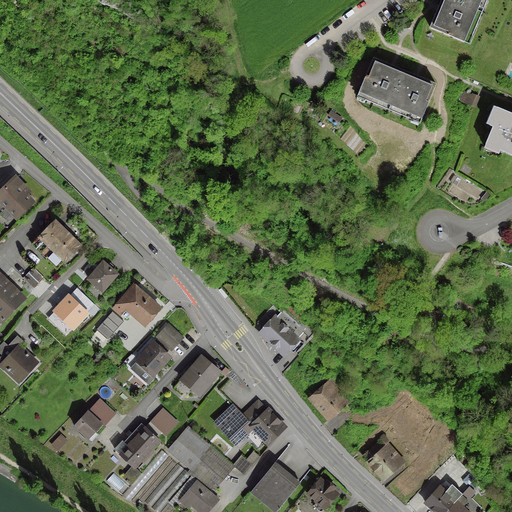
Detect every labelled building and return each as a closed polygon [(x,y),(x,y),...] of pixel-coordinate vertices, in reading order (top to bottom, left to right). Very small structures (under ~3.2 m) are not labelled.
[(450,0),(440,0),(429,28),(463,42),(466,35),(467,36),(475,18),(474,17),(476,11),(450,0)] [(450,0),(476,11),(479,5),(480,5),(482,0),(450,0)] [(404,71),(373,58),(358,92),(365,95),(365,96),(383,104),(383,103),(389,105),(404,71)] [(414,115),(421,118),(435,84),(404,71),(389,105),(396,108),(395,109),(413,117),(414,115)] [(489,126),(492,127),(485,144),(511,155),(511,114),(496,108),(489,126)] [(22,193),(26,190),(15,178),(0,191),(0,212),(0,213),(6,207),(15,217),(31,202),(22,193)] [(72,252),(79,245),(54,220),(31,244),(40,253),(47,246),(53,252),(47,258),(55,266),(61,260),(68,267),(77,258),(72,252)] [(101,291),(116,274),(102,262),(87,279),(101,291)] [(43,278),(32,267),(27,273),(38,283),(43,278)] [(27,273),(22,278),(33,289),(38,283),(27,273)] [(0,300),(11,289),(0,278),(0,300)] [(131,313),(144,325),(159,307),(140,290),(140,291),(133,285),(113,308),(126,319),(131,313)] [(22,299),(11,289),(0,300),(0,318),(2,320),(22,299)] [(89,313),(69,294),(53,311),(74,329),(89,313)] [(123,321),(111,311),(96,329),(107,339),(123,321)] [(276,318),(259,335),(283,359),(300,342),(276,318)] [(182,338),(167,325),(156,336),(171,350),(182,338)] [(18,346),(21,342),(16,337),(5,348),(1,355),(0,356),(0,361),(6,367),(6,371),(18,382),(36,363),(18,346)] [(168,357),(152,343),(136,360),(137,361),(130,368),(132,370),(137,375),(144,367),(152,375),(168,357)] [(219,371),(201,356),(183,378),(191,385),(189,387),(198,395),(219,371)] [(309,397),(329,419),(345,404),(326,382),(309,397)] [(100,410),(94,404),(74,426),(87,438),(90,441),(96,434),(93,432),(101,424),(93,417),(100,410)] [(257,409),(246,419),(233,406),(215,423),(234,443),(252,427),(267,443),(284,427),(267,410),(262,415),(257,409)] [(149,421),(144,427),(156,438),(161,432),(149,421)] [(123,442),(122,440),(114,449),(132,466),(121,477),(130,485),(140,473),(134,467),(159,441),(156,438),(144,427),(135,437),(132,434),(129,437),(128,436),(123,442)] [(207,450),(184,430),(168,449),(191,469),(207,450)] [(362,456),(383,479),(399,464),(380,441),(362,456)] [(232,465),(243,474),(259,456),(253,451),(245,460),(240,456),(232,465)] [(274,511),(299,482),(274,462),(250,492),(259,500),(262,495),(269,500),(265,505),(273,511),(274,511)] [(182,469),(176,463),(144,501),(150,507),(182,469)] [(187,473),(184,470),(151,508),(155,511),(157,511),(189,475),(187,473)] [(182,497),(199,511),(206,511),(218,500),(191,476),(168,502),(174,507),(182,497)] [(325,483),(319,479),(307,493),(320,505),(317,509),(320,511),(336,493),(331,489),(333,487),(326,481),(325,483)] [(424,502),(435,511),(444,511),(457,497),(455,495),(452,498),(439,486),(424,502)] [(473,491),(468,486),(460,495),(466,500),(473,491)] [(444,511),(467,511),(457,503),(460,500),(457,497),(444,511)]
